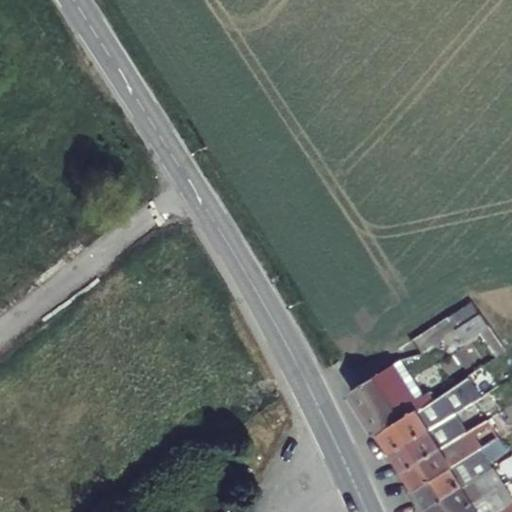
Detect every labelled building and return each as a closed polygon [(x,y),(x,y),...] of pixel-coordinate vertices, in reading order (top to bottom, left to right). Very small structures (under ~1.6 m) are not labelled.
[(38,197),(12,165),(0,173),(0,224),(1,227),(38,197)] [(0,308),(81,252),(44,200),(0,230),(0,308)] [(455,331),(478,314),(474,309),(470,303),(447,317),(455,331)] [(354,393),(380,435),(418,410),(431,401),(404,360),(354,393)] [(418,410),(380,435),(393,455),(459,410),(462,409),(457,402),(440,414),(431,401),(418,410)] [(459,410),(393,455),(406,474),(471,430),(459,410)] [(406,474),(418,494),(485,448),(487,447),(480,435),(495,425),(490,417),(471,430),(406,474)] [(485,448),(491,459),(509,448),(502,437),(487,447),(485,448)] [(418,494),(429,511),(466,488),(496,467),(491,459),(485,448),(418,494)] [(466,488),(429,511),(467,511),(477,506),(492,496),(509,485),(496,467),(466,488)] [(467,511),(506,511),(511,508),(511,490),(509,485),(492,496),(477,506),(467,511)]
